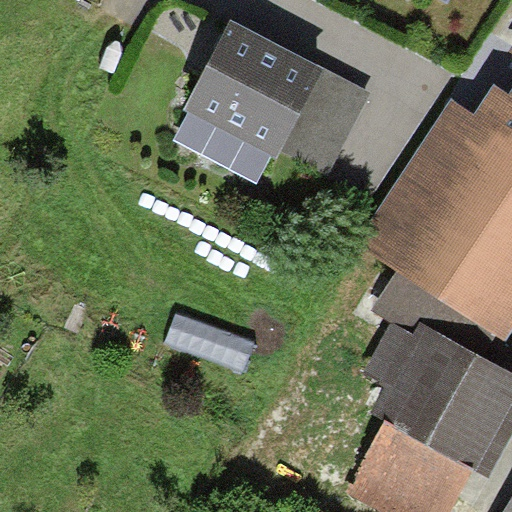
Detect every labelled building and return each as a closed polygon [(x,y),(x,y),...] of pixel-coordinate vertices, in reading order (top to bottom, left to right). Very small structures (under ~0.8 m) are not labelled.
[(451,0),(431,0),(447,8),(451,0)] [(233,27),(185,116),(277,165),(284,152),(326,174),(370,94),(306,59),(304,65),(289,65),(233,27)] [(511,55),(511,56),(511,95),(509,100),(495,92),(477,119),(454,105),(360,248),(400,274),(498,337),(507,342),(511,333),(511,55)] [(498,337),(400,274),(373,312),(391,325),(415,338),(422,328),(484,362),(498,337)] [(348,493),(382,511),(451,511),(472,473),(490,483),(511,443),(511,377),(484,362),(422,328),(415,338),(391,325),(361,379),(384,391),(371,415),(386,423),(348,493)]
